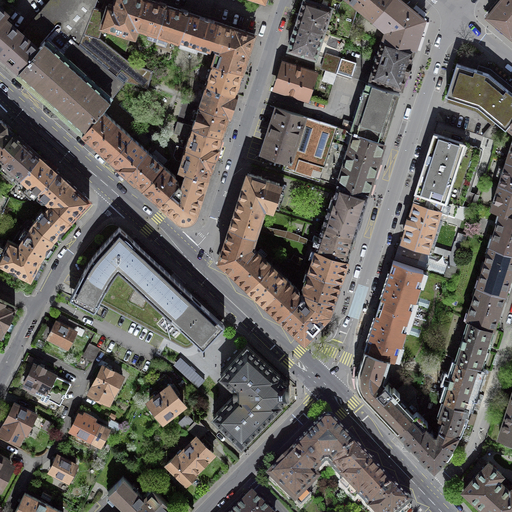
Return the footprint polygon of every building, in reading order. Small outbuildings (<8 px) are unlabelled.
[(94,7),(96,0),(50,0),(22,34),(38,48),(57,25),(79,44),(84,32),(94,7)] [(136,30),(145,0),(115,0),(113,7),(108,5),(106,11),(106,10),(101,25),(131,36),(134,36),(136,30)] [(164,4),(150,0),(145,0),(136,30),(136,31),(137,28),(157,34),(156,39),(157,39),(167,5),(164,4)] [(297,24),(323,32),(331,7),(309,0),(304,0),(301,11),(297,24)] [(351,0),(342,0),(341,2),(340,6),(338,12),(345,15),(340,29),(347,31),(345,35),(348,36),(355,17),(354,17),(358,6),(351,0)] [(373,18),(388,0),(351,0),(358,6),(373,18)] [(383,39),(414,49),(419,33),(423,19),(406,5),(400,0),(388,0),(373,18),(387,30),(384,39),(383,39)] [(511,0),(500,0),(489,13),(488,14),(489,16),(490,15),(511,33),(511,0)] [(186,11),(167,5),(157,39),(159,35),(179,41),(178,43),(179,44),(189,12),(186,11)] [(94,7),(84,32),(100,38),(120,54),(121,52),(125,53),(131,36),(101,25),(106,10),(100,9),(94,7)] [(217,46),(225,24),(207,18),(189,12),(179,44),(181,39),(199,45),(209,49),(210,48),(211,45),(217,46)] [(7,14),(7,13),(0,20),(0,52),(6,58),(19,70),(38,48),(22,34),(4,17),(7,14)] [(212,62),(242,72),(248,53),(254,34),(225,24),(217,46),(218,46),(220,41),(222,42),(219,50),(217,50),(216,50),(212,62)] [(315,57),(323,32),(297,24),(293,36),(288,49),(315,57)] [(57,25),(38,48),(19,70),(20,70),(18,72),(19,72),(19,71),(26,77),(25,78),(26,77),(28,80),(29,80),(35,86),(35,87),(43,93),(42,93),(43,94),(44,92),(52,100),(60,107),(59,108),(59,109),(60,108),(67,115),(67,116),(68,115),(75,121),(74,121),(74,122),(75,121),(77,123),(77,124),(78,124),(84,129),(83,130),(84,130),(82,132),(82,133),(102,109),(124,82),(79,44),(57,25)] [(100,38),(84,32),(79,44),(124,82),(126,80),(147,87),(148,83),(154,65),(120,54),(100,38)] [(376,62),(371,77),(401,87),(406,74),(408,68),(410,62),(409,62),(414,49),(383,39),(378,54),(375,62),(376,62)] [(341,58),(326,53),(324,60),(321,68),(326,69),(337,73),(341,58)] [(337,73),(352,77),(354,70),(356,62),(342,58),(341,58),(337,73)] [(315,71),(285,61),(284,64),(283,64),(279,75),(276,87),(307,97),(315,74),(314,74),(315,71)] [(206,84),(235,93),(236,89),(242,72),(212,62),(212,63),(213,63),(206,84)] [(505,128),(507,126),(511,120),(511,92),(488,73),(477,69),(457,63),(451,79),(446,95),(477,105),(495,120),(500,123),(505,128)] [(323,78),(334,82),(337,73),(326,69),(324,74),(323,78)] [(344,119),(341,128),(384,142),(397,101),(400,93),(369,83),(366,82),(364,89),(353,122),(344,119)] [(206,84),(199,104),(199,105),(228,114),(231,104),(235,93),(206,84)] [(225,125),(228,114),(199,105),(199,104),(192,126),(221,135),(225,125)] [(289,160),(304,116),(277,107),(276,108),(277,108),(270,130),(263,151),(270,154),(269,156),(273,157),(274,155),(288,160),(289,160)] [(102,109),(82,133),(89,139),(96,145),(103,151),(110,158),(130,135),(102,109)] [(337,127),(304,116),(289,160),(288,160),(287,163),(286,167),(320,178),(337,127)] [(149,120),(146,117),(130,135),(133,138),(141,129),(149,120)] [(3,160),(22,139),(21,139),(18,136),(1,120),(0,120),(0,156),(3,159),(3,160)] [(500,123),(495,120),(482,135),(497,140),(498,136),(499,131),(498,130),(500,123)] [(173,132),(188,137),(185,147),(214,157),(214,156),(217,146),(220,136),(221,136),(221,135),(192,126),(177,121),(173,132)] [(337,127),(320,178),(338,184),(368,194),(376,168),(384,142),(341,128),(337,127)] [(464,143),(434,133),(434,134),(433,138),(432,138),(426,159),(425,164),(423,168),(416,190),(419,192),(463,206),(476,165),(458,160),(464,143)] [(127,173),(147,150),(133,138),(130,135),(110,158),(117,164),(124,170),(127,173)] [(21,176),(40,155),(31,148),(23,140),(22,139),(3,160),(4,161),(2,163),(0,169),(0,172),(13,184),(20,176),(21,176)] [(214,157),(185,147),(178,169),(185,171),(186,171),(207,178),(209,173),(214,157)] [(147,150),(127,173),(130,176),(137,182),(144,188),(164,165),(147,150)] [(38,192),(57,171),(48,163),(40,155),(21,176),(29,184),(23,192),(30,199),(37,191),(38,192)] [(499,184),(511,188),(511,161),(507,160),(499,184)] [(164,165),(144,188),(150,193),(156,199),(160,203),(179,182),(175,178),(176,177),(176,176),(164,165)] [(70,220),(89,199),(73,185),(57,171),(38,192),(51,203),(52,203),(70,220)] [(195,214),(207,178),(186,171),(185,171),(181,184),(179,182),(160,203),(165,207),(178,218),(180,220),(181,221),(182,221),(183,221),(185,221),(188,220),(189,220),(191,219),(192,218),(194,217),(195,216),(195,214)] [(261,204),(263,208),(263,207),(266,205),(272,207),(279,183),(262,177),(261,177),(261,176),(260,176),(260,175),(259,175),(258,175),(257,175),(256,176),(248,173),(240,197),(261,204)] [(323,224),(355,234),(361,214),(368,194),(338,184),(333,197),(332,196),(323,224)] [(511,188),(499,184),(492,208),(511,214),(511,188)] [(0,215),(10,197),(0,192),(0,215)] [(439,211),(463,219),(466,207),(463,206),(419,192),(427,195),(424,206),(415,203),(410,218),(407,217),(406,221),(405,225),(408,226),(403,241),(427,248),(439,211)] [(231,226),(255,234),(263,208),(261,204),(240,197),(235,211),(231,226)] [(62,229),(70,220),(52,203),(51,203),(34,222),(54,237),(62,229)] [(491,245),(511,251),(511,214),(492,208),(491,209),(492,209),(493,209),(502,212),(499,220),(498,220),(493,236),(494,236),(491,245)] [(47,248),(53,238),(34,222),(19,245),(18,246),(40,257),(47,248)] [(351,246),(355,234),(323,224),(319,237),(314,236),(312,241),(317,242),(315,248),(347,258),(351,246)] [(233,271),(254,248),(251,245),(255,234),(231,226),(229,230),(225,242),(220,259),(223,262),(233,271)] [(171,317),(192,294),(136,242),(129,235),(122,229),(119,227),(100,247),(94,254),(88,262),(70,297),(94,310),(99,301),(108,284),(111,278),(118,268),(171,317)] [(449,261),(399,245),(396,253),(394,260),(423,270),(424,269),(453,278),(467,235),(458,232),(449,261)] [(37,263),(40,257),(18,246),(19,245),(8,239),(0,254),(0,262),(30,278),(34,271),(37,263)] [(511,251),(491,245),(488,254),(488,253),(480,277),(481,277),(478,285),(504,294),(507,284),(506,284),(509,273),(511,264),(511,251)] [(270,263),(254,248),(233,271),(244,281),(249,286),(270,263)] [(317,249),(310,269),(340,279),(343,268),(347,258),(315,248),(317,249)] [(379,305),(414,316),(416,308),(417,301),(414,300),(414,299),(416,300),(421,285),(419,285),(423,270),(394,260),(393,260),(390,270),(391,270),(385,288),(379,305)] [(265,301),(286,278),(270,263),(249,286),(257,293),(265,301)] [(108,284),(99,301),(183,346),(184,347),(185,347),(186,347),(187,347),(188,347),(189,347),(190,346),(191,346),(192,345),(196,341),(203,347),(214,336),(224,324),(194,296),(192,294),(171,317),(118,268),(111,278),(108,284)] [(336,289),(340,279),(310,269),(303,289),(304,290),(333,300),(336,289)] [(281,316),(300,295),(299,289),(286,278),(265,301),(273,308),(281,316)] [(498,311),(504,294),(478,285),(475,294),(470,310),(468,318),(468,319),(493,328),(498,311)] [(333,300),(304,290),(306,300),(304,302),(301,299),(300,295),(281,316),(284,318),(290,324),(293,327),(305,338),(316,325),(319,322),(328,313),(328,312),(329,311),(333,300)] [(0,334),(1,335),(15,306),(0,298),(0,334)] [(411,323),(414,316),(379,305),(372,327),(368,339),(368,340),(365,349),(395,359),(400,344),(401,344),(406,329),(404,329),(405,328),(408,329),(411,323)] [(77,323),(61,315),(59,318),(58,321),(74,330),(77,323)] [(455,359),(481,367),(486,349),(493,328),(468,319),(455,359)] [(54,325),(49,337),(67,346),(75,330),(74,330),(58,321),(57,321),(54,325)] [(90,344),(84,355),(88,358),(93,360),(99,349),(90,344)] [(215,414),(213,416),(238,441),(241,444),(251,435),(272,414),(281,404),(280,403),(285,398),(288,398),(288,390),(287,382),(285,382),(279,377),(280,376),(271,367),(270,367),(249,348),(247,346),(244,349),(244,350),(220,376),(223,378),(234,388),(234,395),(215,414)] [(398,429),(417,410),(419,409),(416,397),(418,390),(408,381),(398,391),(399,393),(397,395),(397,393),(383,379),(390,358),(395,359),(365,349),(359,367),(358,370),(358,374),(358,378),(358,381),(358,382),(359,385),(361,388),(363,391),(365,394),(374,403),(377,407),(389,420),(398,429)] [(205,380),(180,357),(173,364),(198,387),(205,380)] [(475,386),(481,367),(455,359),(443,398),(469,406),(468,406),(475,386)] [(27,381),(24,387),(42,396),(40,399),(46,402),(48,399),(60,405),(71,383),(57,375),(56,376),(54,374),(44,369),(45,368),(42,366),(39,364),(38,366),(35,364),(26,381),(27,381)] [(103,366),(89,392),(108,402),(122,375),(112,370),(113,369),(111,368),(112,366),(111,365),(110,365),(108,367),(107,366),(106,367),(103,366)] [(164,389),(149,400),(163,419),(183,403),(177,394),(178,393),(180,392),(173,383),(170,385),(173,383),(166,374),(158,380),(164,389)] [(511,439),(511,395),(509,405),(499,436),(511,439)] [(440,425),(458,433),(463,423),(464,420),(467,411),(468,410),(467,410),(468,407),(469,407),(469,406),(443,398),(438,414),(440,417),(443,418),(440,425)] [(11,410),(0,431),(19,441),(24,431),(26,432),(35,413),(15,403),(11,410)] [(428,422),(417,410),(398,429),(414,446),(413,446),(416,449),(419,452),(419,451),(434,467),(442,460),(448,451),(454,443),(456,439),(458,433),(440,425),(437,432),(434,432),(426,424),(428,422)] [(75,421),(71,429),(75,431),(71,438),(89,447),(93,440),(101,444),(108,428),(99,424),(97,423),(93,420),(94,417),(85,412),(83,415),(79,413),(75,421)] [(189,413),(181,422),(187,428),(195,419),(193,417),(189,413)] [(205,434),(209,430),(197,418),(189,426),(201,438),(205,434)] [(332,471),(355,449),(355,448),(352,445),(344,437),(341,433),(332,424),(324,424),(320,428),(298,450),(298,451),(319,472),(324,467),(329,467),(332,471)] [(176,453),(167,463),(173,469),(173,470),(170,473),(169,473),(170,474),(175,479),(175,480),(176,479),(179,476),(186,482),(196,472),(195,472),(214,453),(205,445),(196,436),(178,455),(176,453)] [(55,459),(50,470),(68,479),(76,464),(79,459),(61,449),(58,454),(55,459)] [(347,495),(374,469),(373,468),(362,456),(356,450),(355,449),(332,471),(333,473),(343,483),(340,486),(339,487),(340,488),(347,495)] [(319,472),(298,451),(297,451),(297,452),(291,458),(284,465),(277,472),(269,480),(295,506),(296,505),(301,510),(311,499),(306,494),(317,483),(313,479),(319,472)] [(0,485),(11,465),(6,463),(9,459),(0,454),(0,485)] [(463,489),(483,507),(504,484),(497,479),(502,474),(489,462),(488,463),(488,462),(487,463),(486,465),(484,466),(483,467),(484,467),(463,489)] [(370,511),(393,489),(393,488),(392,489),(383,479),(374,470),(375,469),(374,469),(347,495),(353,502),(354,503),(356,502),(359,499),(369,510),(369,511),(370,511)] [(164,511),(169,507),(170,508),(172,507),(152,487),(143,496),(123,476),(109,491),(128,511),(127,511),(164,511)] [(511,511),(511,488),(510,490),(504,484),(483,507),(488,511),(511,511)] [(393,489),(370,511),(406,511),(410,509),(411,508),(410,507),(409,507),(410,506),(408,505),(401,497),(394,490),(393,489)] [(25,492),(14,511),(63,511),(44,502),(25,492)] [(266,511),(262,508),(252,497),(243,506),(237,511),(266,511)]
